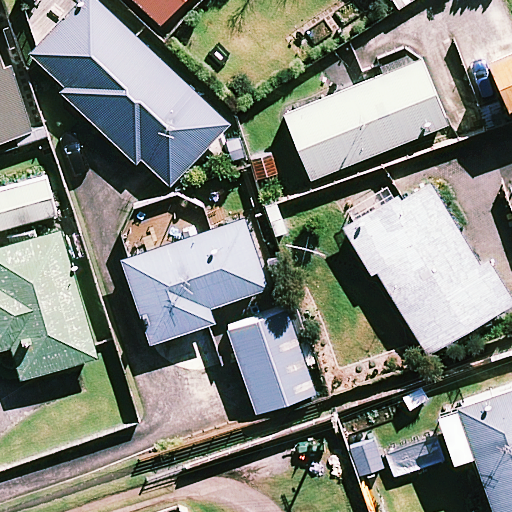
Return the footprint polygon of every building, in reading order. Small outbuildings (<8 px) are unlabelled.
[(221,124),(98,0),(69,0),(21,48),(157,187),(221,124)] [(174,0),(133,0),(155,21),(174,0)] [(511,34),(463,56),(483,103),(511,91),(511,34)] [(440,121),(415,56),(278,110),(304,175),(440,121)] [(0,135),(21,128),(0,68),(0,135)] [(0,225),(51,210),(41,176),(0,188),(0,225)] [(473,259),(423,178),(390,199),(383,186),(339,213),(423,350),(507,299),(481,255),(473,259)] [(262,282),(237,212),(119,255),(148,338),(207,317),(203,303),(262,282)] [(91,351),(53,224),(0,239),(0,339),(4,338),(15,374),(91,351)] [(310,388),(280,304),(222,324),(252,409),(310,388)] [(511,511),(511,371),(445,395),(487,511),(511,511)] [(320,468),(313,448),(269,463),(277,484),(320,468)]
